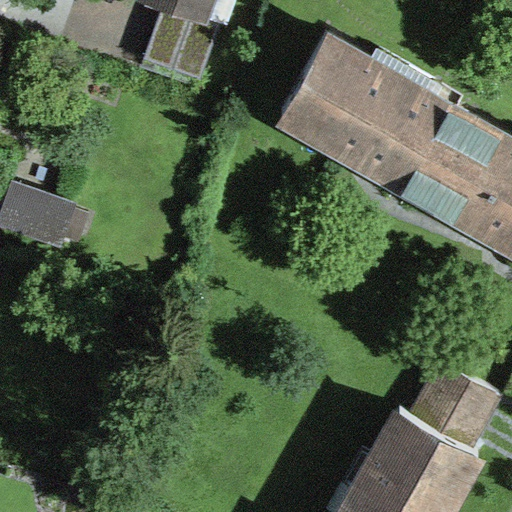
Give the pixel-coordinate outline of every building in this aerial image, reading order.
[(216,0),(137,0),(137,2),(163,10),(209,25),(216,0)] [(220,28),(209,25),(163,10),(145,64),(202,83),(220,28)] [(326,27),(282,105),(362,150),(429,188),(473,110),(326,27)] [(511,234),(511,131),(473,110),(429,188),(501,229),(511,234)] [(18,180),(6,213),(55,231),(67,198),(18,180)] [(400,401),(336,511),(439,511),(478,444),(469,440),(498,388),(442,356),(413,408),(400,401)]
